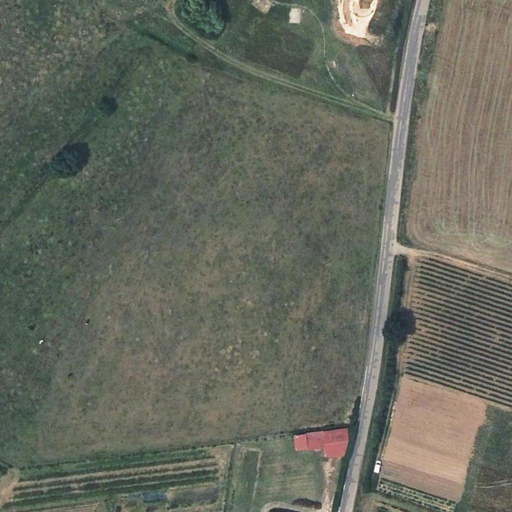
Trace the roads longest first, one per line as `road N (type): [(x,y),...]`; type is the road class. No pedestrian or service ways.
road 1 (unclassified): [(424,0),(345,511)]
road 2 (track): [(387,248),(511,279)]
